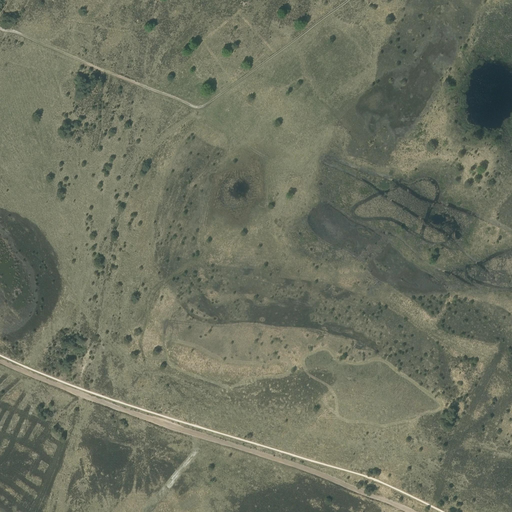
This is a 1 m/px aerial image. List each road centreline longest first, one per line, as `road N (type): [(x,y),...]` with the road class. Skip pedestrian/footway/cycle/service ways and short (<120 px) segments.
road 1 (track): [(410,511),(0,361)]
road 2 (track): [(349,0),(196,108),(0,28)]
